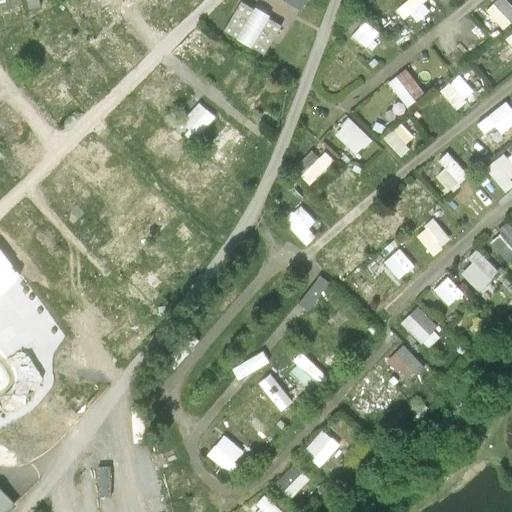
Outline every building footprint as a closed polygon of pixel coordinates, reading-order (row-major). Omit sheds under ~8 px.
[(89,0),(80,5),(85,14),(103,5),(99,0),(89,0)] [(145,0),(152,16),(172,7),(168,0),(145,0)] [(252,0),(240,0),(222,30),(263,54),(284,19),(252,0)] [(283,0),(300,10),(306,0),(283,0)] [(433,0),(405,0),(404,1),(416,20),(437,6),(433,0)] [(511,0),(496,0),(489,8),(508,27),(511,22),(511,0)] [(356,33),(377,48),(388,32),(367,17),(356,33)] [(94,43),(121,68),(138,50),(112,25),(94,43)] [(219,63),(230,53),(207,30),(189,47),(204,62),(211,55),(219,63)] [(84,45),(68,60),(90,82),(106,66),(84,45)] [(273,79),(252,64),(233,89),(255,105),(273,79)] [(50,103),(76,84),(62,65),(36,84),(50,103)] [(409,103),(428,91),(412,65),(392,77),(409,103)] [(444,85),(456,105),(477,93),(466,72),(444,85)] [(184,121),(201,135),(219,112),(202,98),(184,121)] [(495,138),(511,126),(511,100),(511,98),(481,119),(495,138)] [(4,99),(0,102),(0,131),(5,137),(23,122),(4,99)] [(361,153),(377,135),(353,114),(338,132),(361,153)] [(403,151),(420,136),(403,118),(386,134),(403,151)] [(166,124),(146,144),(163,161),(183,141),(166,124)] [(231,167),(255,141),(238,125),(214,151),(231,167)] [(103,138),(86,157),(100,169),(117,150),(103,138)] [(313,149),(297,167),(316,184),(340,157),(329,148),(322,156),(313,149)] [(203,149),(187,166),(206,184),(222,167),(203,149)] [(490,164),(505,185),(511,180),(511,150),(510,149),(490,164)] [(457,189),(473,173),(452,152),(436,168),(457,189)] [(105,180),(121,197),(141,178),(126,161),(105,180)] [(51,184),(70,204),(87,188),(68,168),(51,184)] [(342,210),(360,196),(342,173),(324,188),(342,210)] [(129,213),(150,236),(174,213),(152,191),(129,213)] [(30,200),(12,217),(32,238),(50,221),(30,200)] [(312,225),(320,218),(304,202),(287,218),(310,242),(320,233),(312,225)] [(385,245),(402,231),(387,213),(370,227),(385,245)] [(437,215),(419,232),(438,252),(456,235),(437,215)] [(511,219),(493,237),(511,257),(511,256),(511,219)] [(0,262),(6,269),(23,253),(0,228),(0,262)] [(108,248),(124,264),(142,246),(126,231),(108,248)] [(354,269),(370,254),(357,239),(341,254),(354,269)] [(386,260),(404,278),(420,263),(402,245),(386,260)] [(463,268),(483,287),(503,266),(483,247),(463,268)] [(56,278),(75,296),(98,272),(79,254),(56,278)] [(453,303),(468,289),(452,272),(437,285),(453,303)] [(122,312),(112,302),(120,293),(110,284),(85,311),(105,329),(122,312)] [(353,300),(335,318),(360,344),(378,326),(353,300)] [(432,346),(448,328),(420,303),(404,322),(432,346)] [(327,323),(311,341),(326,355),(343,337),(327,323)] [(409,381),(428,364),(408,342),(389,359),(409,381)] [(308,351),(291,369),(315,390),(331,373),(308,351)] [(376,368),(354,393),(369,406),(391,381),(376,368)] [(290,418),(301,406),(274,382),(264,394),(290,418)] [(238,424),(262,445),(278,427),(255,406),(238,424)] [(308,445),(326,462),(344,441),(326,425),(308,445)] [(232,469),(248,451),(226,431),(210,449),(232,469)] [(298,460),(276,482),(292,499),(314,476),(298,460)] [(0,511),(6,511),(14,504),(0,490),(0,511)] [(291,511),(270,494),(256,510),(257,511),(291,511)]
